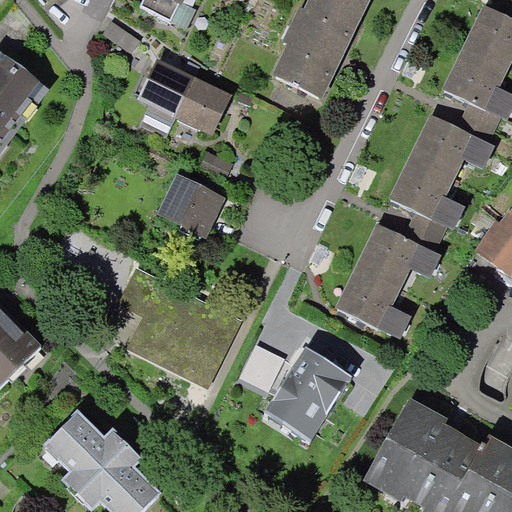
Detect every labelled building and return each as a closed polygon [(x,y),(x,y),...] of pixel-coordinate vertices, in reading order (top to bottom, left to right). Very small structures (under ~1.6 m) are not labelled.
[(162,0),(187,11),(192,0),(162,0)] [(318,0),(282,81),(328,102),(374,0),(318,0)] [(456,92),(496,110),(511,76),(511,23),(492,15),(456,92)] [(6,63),(0,70),(0,157),(49,96),(6,63)] [(216,135),(233,103),(165,68),(148,101),(216,135)] [(503,117),(472,102),(457,134),(476,143),(488,149),(503,117)] [(418,214),(438,224),(476,143),(457,134),(436,124),(397,205),(418,214)] [(225,197),(178,174),(159,213),(205,236),(225,197)] [(511,213),(479,255),(511,280),(511,278),(511,213)] [(438,224),(418,214),(404,243),(426,254),(434,258),(448,229),(438,224)] [(342,313),(387,335),(426,254),(404,243),(381,232),(342,313)] [(242,320),(136,266),(118,303),(143,315),(127,347),(208,388),(242,320)] [(0,398),(41,363),(0,315),(0,398)] [(285,358),(256,344),(240,377),(269,391),(285,358)] [(352,379),(306,350),(264,416),(309,445),(352,379)] [(482,442),(412,403),(366,481),(422,511),(448,511),(443,509),(482,442)] [(111,448),(84,421),(49,455),(74,481),(68,491),(89,511),(153,511),(163,502),(138,478),(149,467),(120,439),(111,448)] [(511,511),(511,452),(485,437),(482,442),(443,509),(448,511),(511,511)]
